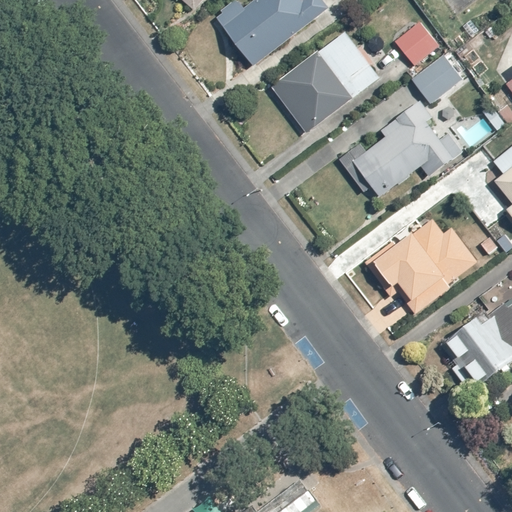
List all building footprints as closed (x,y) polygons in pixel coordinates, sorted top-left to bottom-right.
[(182,0),(195,11),(205,0),(182,0)] [(255,66),(330,9),(332,7),(326,0),(255,0),(243,10),(237,2),(217,17),(255,66)] [(441,47),(422,21),(396,40),(415,66),(441,47)] [(380,78),(345,32),(273,87),(308,133),(380,78)] [(466,77),(447,52),(413,79),(432,104),(466,77)] [(381,128),(387,137),(354,160),(380,197),(422,166),(430,176),(470,147),(456,129),(446,136),(419,100),(381,128)] [(511,145),(494,160),(505,174),(494,183),(511,204),(511,209),(510,212),(511,214),(511,145)] [(499,214),(483,196),(470,207),(486,225),(499,214)] [(394,239),(371,258),(365,263),(390,296),(395,292),(414,317),(452,287),(450,284),(479,261),(452,228),(445,234),(433,219),(399,246),(394,239)] [(481,315),(447,339),(463,362),(454,369),(471,392),(511,362),(511,304),(506,309),(487,322),(486,323),(481,315)] [(294,470),(235,511),(321,511),(324,510),(294,470)]
